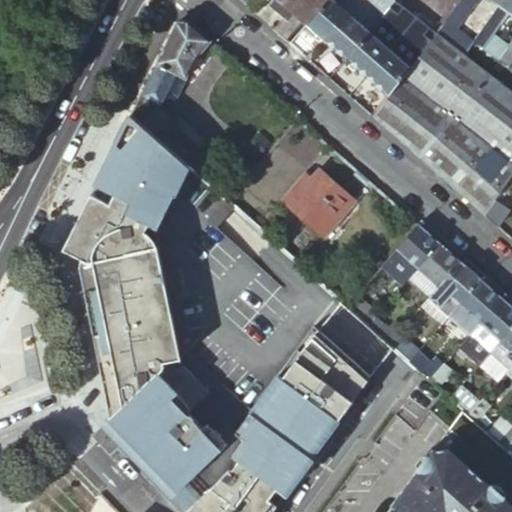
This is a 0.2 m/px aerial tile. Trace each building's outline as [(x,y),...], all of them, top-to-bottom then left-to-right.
[(276,0),(277,0),(287,10),(300,21),(304,24),(325,0),(331,0),(337,5),(341,0),(276,0)] [(331,0),(325,0),(304,24),(324,42),(348,14),(360,0),(341,0),(337,5),(331,0)] [(360,0),(348,14),(324,42),(343,59),(367,31),(381,16),(393,2),(391,0),(360,0)] [(412,0),(409,0),(402,9),(414,18),(426,27),(434,34),(442,23),(412,0)] [(459,0),(442,23),(434,34),(436,35),(462,56),(472,42),(473,41),(456,28),(478,0),(489,0),(497,6),(501,0),(459,0)] [(511,0),(501,0),(497,6),(473,41),(472,42),(481,48),(507,12),(511,16),(511,0)] [(414,18),(402,9),(390,24),(381,16),(367,31),(343,59),(364,77),(388,49),(403,32),(414,18)] [(300,21),(287,10),(270,29),(283,41),(300,21)] [(426,27),(414,18),(403,32),(414,41),(426,27)] [(176,23),(128,114),(188,166),(204,147),(207,144),(176,117),(173,121),(157,107),(165,92),(174,96),(195,58),(196,56),(198,54),(209,41),(186,20),(176,23)] [(511,95),(462,56),(436,35),(409,68),(385,96),(369,116),(482,216),(497,194),(511,171),(511,95)] [(511,37),(496,59),(506,67),(511,58),(511,37)] [(364,77),(385,96),(409,68),(388,49),(364,77)] [(180,181),(188,166),(128,114),(112,146),(77,214),(63,242),(62,245),(61,248),(60,250),(70,254),(80,259),(87,262),(90,262),(145,250),(141,233),(147,222),(142,220),(145,215),(158,222),(180,181)] [(204,147),(188,166),(199,176),(215,157),(204,147)] [(350,201),(317,171),(309,181),(303,176),(282,199),(321,234),(350,201)] [(497,194),(482,216),(495,227),(511,204),(497,194)] [(438,243),(417,224),(394,250),(416,268),(438,243)] [(459,262),(438,243),(416,268),(437,287),(459,262)] [(90,262),(87,262),(80,259),(79,261),(79,262),(78,263),(78,265),(78,267),(78,268),(79,270),(79,272),(90,320),(93,336),(109,418),(117,411),(121,407),(156,373),(180,369),(177,356),(172,357),(170,347),(175,346),(155,248),(145,250),(90,262)] [(480,280),(459,262),(437,287),(426,299),(438,309),(449,297),(457,305),(480,280)] [(377,269),(344,307),(365,325),(372,317),(375,314),(365,306),(388,280),(377,269)] [(500,298),(480,280),(457,305),(447,317),(468,335),(478,323),(500,298)] [(511,326),(511,308),(500,298),(478,323),(498,342),(511,326)] [(372,317),(365,325),(378,337),(386,329),(372,317)] [(378,337),(386,344),(396,332),(400,328),(393,321),(386,329),(378,337)] [(276,375),(250,411),(253,414),(309,455),(324,436),(325,437),(338,419),(331,414),(335,408),(343,413),(352,400),(350,399),(368,374),(316,329),(312,325),(295,349),(276,375)] [(511,326),(498,342),(489,352),(508,369),(511,364),(511,326)] [(389,347),(405,362),(416,351),(416,350),(396,332),(386,344),(389,347)] [(405,362),(426,381),(442,364),(433,356),(428,362),(416,351),(405,362)] [(489,352),(488,353),(479,364),(498,381),(507,370),(508,369),(489,352)] [(442,364),(426,381),(434,388),(449,371),(442,364)] [(180,369),(156,373),(121,407),(117,411),(109,418),(102,425),(115,439),(148,472),(171,497),(183,486),(186,484),(225,445),(205,424),(202,428),(192,417),(191,416),(190,415),(188,414),(189,411),(208,393),(184,368),(180,369)] [(477,403),(458,387),(447,399),(466,416),(477,403)] [(171,497),(185,511),(270,511),(276,505),(267,499),(275,488),(284,493),(297,476),(295,475),(309,455),(253,414),(250,411),(235,431),(239,435),(243,438),(231,455),(238,459),(229,471),(227,470),(198,497),(186,484),(183,486),(171,497)] [(495,443),(503,450),(511,439),(511,427),(510,426),(495,443)] [(511,439),(503,450),(511,456),(511,455),(511,439)] [(511,511),(511,505),(449,450),(434,451),(414,473),(389,501),(394,505),(387,511),(511,511)] [(389,501),(378,511),(387,511),(394,505),(389,501)]
